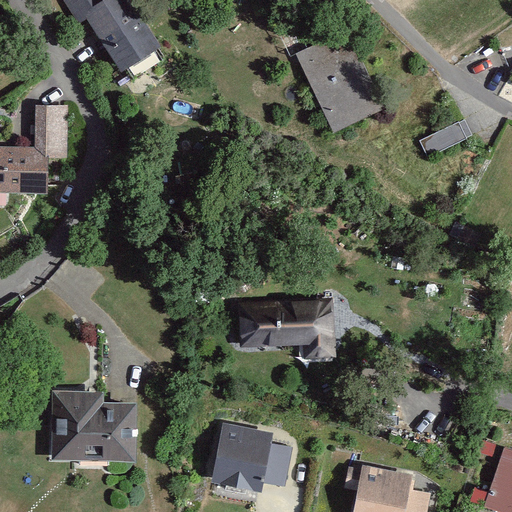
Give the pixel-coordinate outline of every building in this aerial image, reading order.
[(136,2),(133,0),(103,0),(101,1),(100,0),(57,0),(76,28),(84,23),(117,72),(157,46),(142,22),(147,19),(136,2)] [(328,41),(293,58),(331,137),(383,112),(345,33),(328,41)] [(68,108),(35,107),(34,150),(0,149),(0,191),(44,192),(45,162),(67,163),(68,108)] [(469,142),(460,122),(416,142),(425,162),(469,142)] [(334,356),(330,295),(235,301),(238,348),(302,343),(303,358),(334,356)] [(101,390),(48,389),(46,461),(133,463),(134,403),(100,402),(101,390)] [(269,433),(220,422),(207,482),(258,493),(261,481),(281,485),(289,447),(267,442),(269,433)] [(511,511),(511,453),(503,450),(489,493),(473,487),(469,501),(501,511),(511,511)] [(411,475),(358,465),(349,511),(426,511),(430,493),(408,489),(411,475)]
